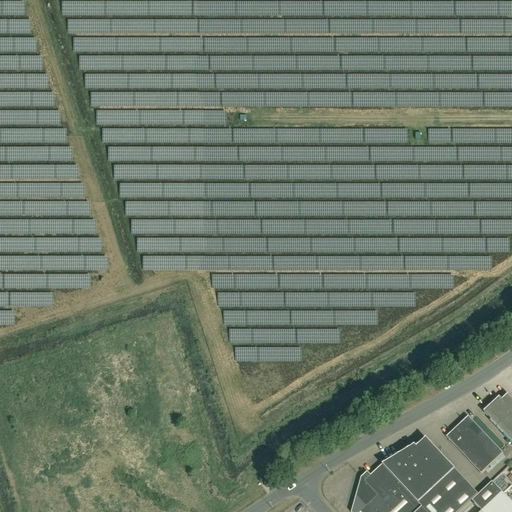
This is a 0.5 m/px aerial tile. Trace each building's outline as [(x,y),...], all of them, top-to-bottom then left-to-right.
[(511,442),(511,398),(507,394),(502,399),(499,397),(494,402),(492,401),(490,401),(487,404),(487,405),(489,407),(483,412),(511,442)] [(481,473),(503,453),(469,416),(447,436),(481,473)] [(426,438),(420,443),(416,447),(414,445),(382,464),(418,504),(454,469),(426,438)] [(351,511),(425,511),(418,504),(382,464),(365,481),(361,477),(361,478),(351,511)] [(472,501),(482,511),(481,511),(511,511),(511,502),(492,482),(472,501)]
